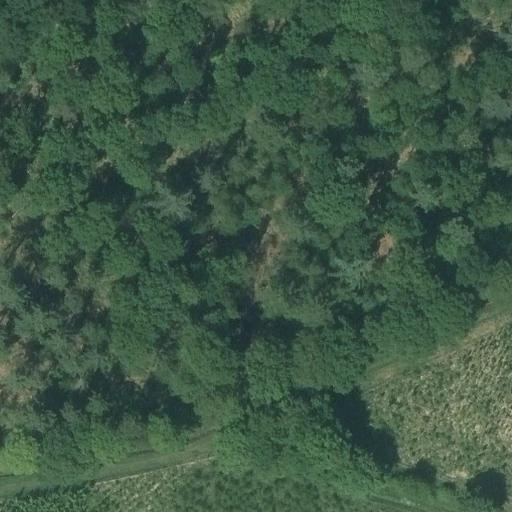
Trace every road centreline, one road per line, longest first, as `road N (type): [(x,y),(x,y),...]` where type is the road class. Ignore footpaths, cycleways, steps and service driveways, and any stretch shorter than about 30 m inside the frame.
road 1 (track): [(172,426),(511,271)]
road 2 (track): [(365,0),(511,228)]
road 3 (track): [(0,457),(172,426)]
